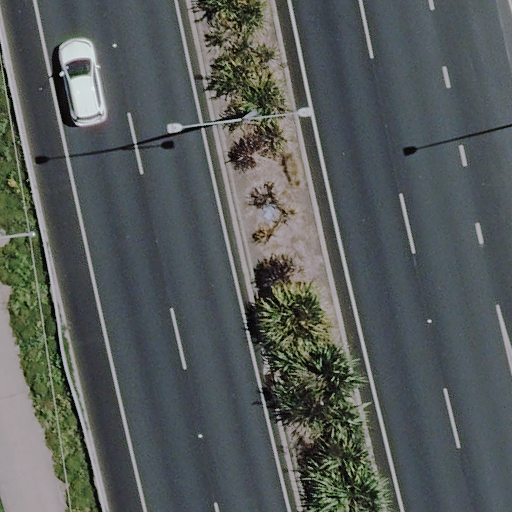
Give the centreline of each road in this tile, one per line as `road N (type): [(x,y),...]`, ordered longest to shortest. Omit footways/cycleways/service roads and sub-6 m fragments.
road 1 (primary): [(222,511),(111,0)]
road 2 (primary): [(410,229),(480,511)]
road 3 (primary): [(365,0),(410,229)]
road 4 (primary): [(410,229),(511,392)]
